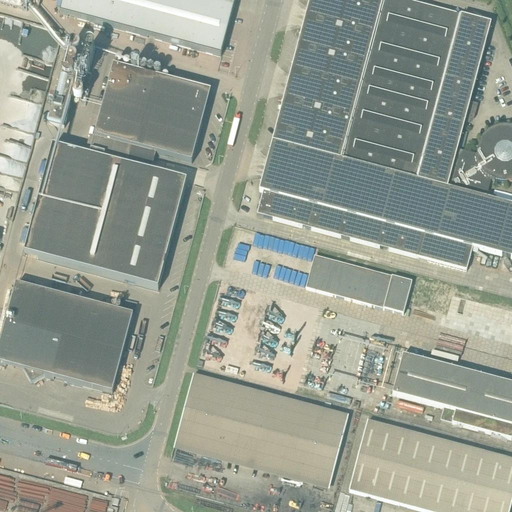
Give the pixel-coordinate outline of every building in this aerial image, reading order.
[(202,0),(63,0),(60,15),(220,58),(233,8),(202,0)] [(202,0),(233,8),(235,0),(202,0)] [(505,184),(505,185),(511,184),(511,183),(511,129),(510,129),(503,128),(496,130),(490,132),(485,137),(481,142),(479,147),(478,152),(477,152),(476,156),(458,151),(465,123),(469,124),(474,119),(478,105),(470,103),(490,29),(491,25),(488,25),(394,0),(310,0),(259,193),(263,194),(257,217),(466,273),(472,249),(511,259),(511,207),(486,200),(491,182),(495,183),(495,182),(500,184),(505,184)] [(74,57),(75,57),(76,57),(77,56),(78,56),(78,55),(79,55),(79,54),(80,54),(80,53),(80,52),(80,51),(80,50),(80,49),(79,48),(79,47),(78,47),(77,46),(76,46),(75,45),(74,45),(73,46),(72,46),(71,46),(71,47),(70,47),(69,48),(69,49),(69,50),(69,51),(69,52),(69,53),(69,54),(70,55),(71,56),(72,56),(73,57),(74,57)] [(84,77),(86,77),(87,76),(88,76),(88,75),(89,75),(89,74),(90,73),(94,55),(94,54),(94,53),(94,52),(93,51),(93,50),(92,50),(91,50),(90,50),(89,50),(88,50),(87,50),(87,51),(86,52),(85,53),(81,72),(81,73),(81,74),(81,75),(82,75),(83,76),(84,76),(84,77)] [(71,69),(72,69),(73,69),(74,68),(75,68),(75,67),(76,67),(76,66),(77,65),(77,64),(77,63),(77,62),(77,61),(76,60),(76,59),(75,59),(74,58),(73,57),(72,57),(71,57),(70,57),(69,58),(68,58),(67,59),(67,60),(66,60),(66,61),(66,62),(66,63),(66,64),(66,65),(66,66),(67,67),(68,68),(69,68),(70,69),(71,69)] [(191,165),(210,94),(113,68),(94,139),(152,154),(191,165)] [(68,81),(69,80),(70,80),(71,80),(72,79),(73,78),(74,77),(74,76),(74,75),(74,74),(74,73),(73,72),(73,71),(72,71),(71,70),(71,69),(70,69),(69,69),(68,69),(67,69),(66,69),(65,70),(64,70),(63,71),(63,72),(63,73),(63,74),(62,74),(62,75),(63,76),(63,77),(63,78),(64,79),(65,79),(65,80),(66,80),(67,80),(68,81)] [(64,129),(76,83),(61,79),(49,125),(64,129)] [(31,175),(46,100),(15,94),(9,121),(31,126),(29,135),(22,133),(17,158),(27,160),(25,173),(31,175)] [(152,154),(94,139),(89,158),(147,173),(152,154)] [(186,184),(147,173),(89,158),(53,148),(24,256),(158,292),(186,184)] [(403,316),(412,284),(314,258),(306,290),(403,316)] [(112,396),(133,317),(16,286),(0,346),(0,366),(24,372),(32,386),(45,378),(112,396)] [(511,386),(403,357),(392,396),(444,410),(441,422),(511,441),(511,439),(511,386)] [(330,488),(348,418),(194,377),(175,447),(330,488)] [(420,511),(509,511),(511,503),(511,461),(368,423),(349,493),(420,511)] [(328,494),(288,483),(286,491),(281,489),(279,496),(324,508),(328,494)]
